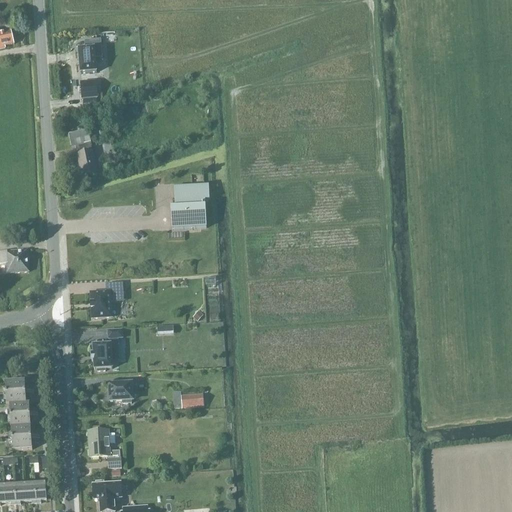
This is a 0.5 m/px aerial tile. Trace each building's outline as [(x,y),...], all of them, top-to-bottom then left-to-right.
[(0,50),(4,49),(3,47),(14,45),(11,32),(0,34),(0,50)] [(80,50),(78,50),(79,51),(79,60),(79,61),(80,61),(80,64),(80,65),(81,74),(80,74),(80,75),(97,73),(97,72),(96,72),(95,50),(102,49),(101,41),(86,42),(85,42),(86,50),(80,50)] [(97,90),(82,92),(82,100),(84,100),(84,105),(97,104),(96,98),(98,98),(97,90)] [(134,105),(117,109),(121,121),(137,117),(134,105)] [(98,173),(93,152),(92,152),(91,144),(90,139),(94,137),(92,131),(89,131),(69,136),(72,149),(76,148),(78,155),(77,155),(82,177),(98,173)] [(203,186),(174,188),(175,200),(173,201),(173,209),(171,209),(172,231),(201,229),(207,229),(205,201),(210,201),(209,186),(203,186)] [(0,265),(6,265),(7,275),(29,273),(27,251),(0,253),(0,265)] [(110,292),(90,293),(92,320),(112,318),(111,297),(124,296),(123,284),(109,284),(110,292)] [(200,317),(205,310),(199,306),(194,313),(200,317)] [(94,356),(91,356),(91,357),(94,356),(94,361),(92,361),(92,362),(94,362),(94,371),(97,371),(97,373),(105,372),(105,370),(112,370),(111,350),(118,350),(118,340),(122,339),(122,331),(108,332),(108,340),(110,340),(110,346),(93,347),(94,356)] [(6,395),(26,394),(25,383),(5,384),(6,395)] [(132,385),(110,387),(110,393),(108,393),(109,401),(111,401),(111,403),(122,402),(123,405),(132,404),(131,401),(133,401),(132,385)] [(10,406),(26,405),(26,394),(6,395),(7,407),(10,406)] [(204,408),(203,396),(181,397),(182,409),(204,408)] [(11,418),(31,417),(30,405),(26,405),(10,406),(11,418)] [(12,429),(31,428),(31,417),(11,418),(12,429)] [(12,441),(32,440),(31,428),(12,429),(12,441)] [(109,432),(89,433),(90,459),(110,458),(110,461),(109,461),(109,470),(122,470),(122,460),(121,460),(120,452),(110,453),(109,432)] [(32,440),(12,441),(13,453),(33,451),(32,440)] [(121,484),(104,485),(104,483),(96,484),(96,486),(93,486),(94,501),(100,501),(100,511),(115,511),(115,500),(122,500),(121,484)] [(31,506),(36,506),(35,485),(25,486),(26,503),(31,503),(31,506)] [(35,485),(36,506),(40,506),(40,503),(46,503),(46,485),(35,485)] [(11,507),(16,507),(14,486),(4,487),(5,505),(10,504),(11,507)] [(20,504),(26,503),(25,486),(14,486),(16,507),(21,507),(20,504)]
